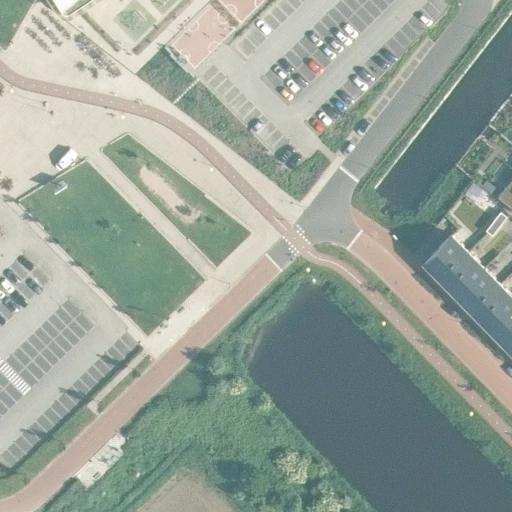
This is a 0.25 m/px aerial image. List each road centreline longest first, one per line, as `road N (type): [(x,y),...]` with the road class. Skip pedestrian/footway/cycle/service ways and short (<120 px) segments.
road 1 (residential): [(0,502),(22,494),(319,206)]
road 2 (residential): [(319,206),(511,399)]
road 3 (residential): [(472,0),(319,206)]
